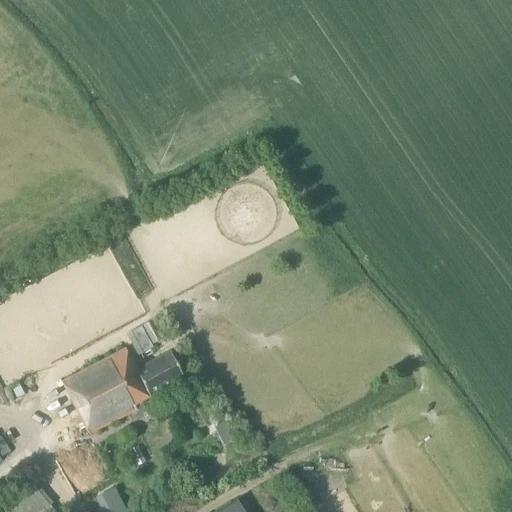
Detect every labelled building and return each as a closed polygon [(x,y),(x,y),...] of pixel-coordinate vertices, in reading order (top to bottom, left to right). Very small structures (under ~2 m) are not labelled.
[(153,345),(164,339),(153,320),(142,326),(132,331),(143,352),(154,347),(153,345)] [(185,379),(171,352),(137,369),(126,349),(63,382),(90,435),(129,415),(133,423),(148,415),(141,402),(185,379)] [(218,436),(230,430),(224,418),(212,425),(218,436)] [(18,493),(0,506),(0,511),(52,511),(55,510),(51,505),(54,504),(41,487),(38,489),(33,483),(32,483),(32,482),(26,486),(27,487),(19,493),(18,493)] [(100,496),(108,511),(127,511),(115,488),(100,496)] [(245,511),(237,499),(217,511),(245,511)]
